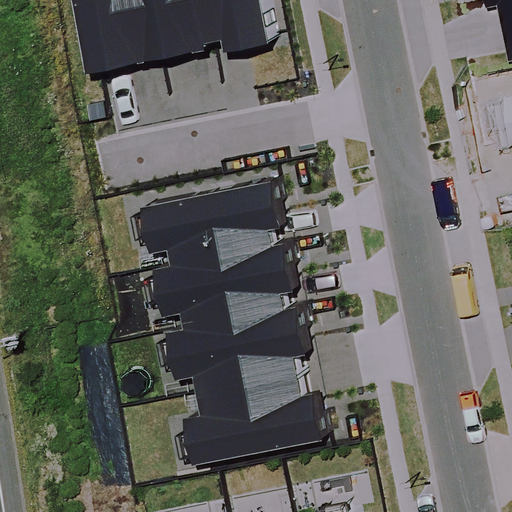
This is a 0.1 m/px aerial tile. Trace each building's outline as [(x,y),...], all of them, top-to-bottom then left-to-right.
[(90,0),(104,68),(219,45),(217,38),(239,33),(242,46),(280,38),(272,0),(90,0)] [(298,167),(171,192),(180,236),(197,233),(201,255),(311,234),(298,167)] [(319,276),(311,234),(201,255),(184,258),(192,301),(207,298),(211,317),(323,295),(319,276)] [(211,317),(196,320),(194,325),(205,366),(220,362),(224,383),(321,364),(316,343),(331,340),(323,295),(211,317)] [(324,383),(321,364),(224,383),(228,401),(212,404),(221,450),(349,425),(340,380),(324,383)] [(380,511),(378,499),(332,509),(332,511),(380,511)]
